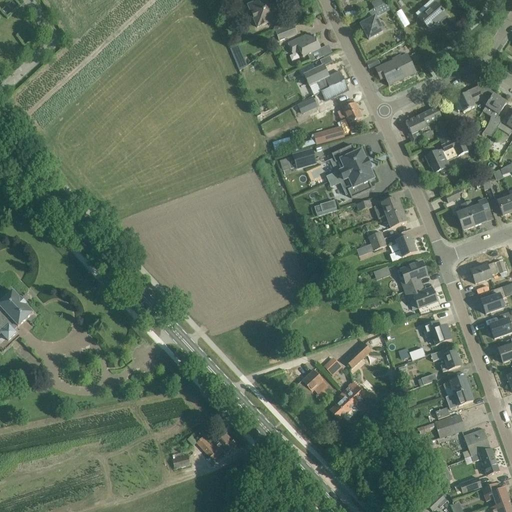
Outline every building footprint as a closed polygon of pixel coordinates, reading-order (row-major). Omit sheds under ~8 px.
[(271,0),(262,0),(261,1),(247,6),(251,14),(251,16),(252,19),(253,20),(257,28),(274,21),(268,7),(273,5),(271,0)] [(384,0),(378,0),(369,5),(372,11),(375,9),(386,3),(384,0)] [(442,12),(433,1),(416,15),(428,30),(438,21),(439,22),(446,16),(443,13),(444,13),(443,11),(442,12)] [(375,18),(361,26),(369,40),(383,33),(375,19),(379,16),(375,9),(372,11),(360,17),(361,18),(372,12),(375,18)] [(276,33),(279,41),(298,34),(295,26),(276,33)] [(309,38),(307,35),(287,44),(292,55),(299,51),(302,58),(308,55),(311,63),(324,57),(320,49),(319,46),(319,44),(318,41),(316,41),(314,36),(309,38)] [(235,47),(230,49),(240,71),(246,66),(244,62),(242,63),(235,47)] [(416,74),(407,55),(380,68),(382,73),(378,75),(380,81),(385,78),(389,87),(416,74)] [(322,92),(344,82),(340,72),(328,78),(325,71),(325,70),(323,67),(304,77),(309,87),(314,96),(322,92)] [(287,76),(290,80),(300,75),(298,71),(287,76)] [(349,92),(344,82),(322,92),(326,101),(334,97),(334,98),(349,92)] [(485,107),(486,107),(493,96),(494,94),(481,86),(467,92),(468,94),(456,100),(463,113),(474,108),(472,103),(479,100),(487,105),(485,107)] [(492,138),(498,129),(497,128),(502,120),(497,117),(499,116),(506,104),(493,96),(486,107),(483,113),(491,118),(489,125),(486,130),(482,135),(492,138)] [(361,119),(353,100),(341,106),(343,111),(337,113),(340,120),(347,117),(350,124),(361,119)] [(311,111),(307,102),(298,107),(301,115),(311,111)] [(437,109),(421,116),(430,134),(433,133),(437,127),(435,122),(442,119),(437,109)] [(430,134),(421,116),(406,123),(412,136),(412,137),(422,132),(425,140),(434,135),(433,133),(430,134)] [(314,122),(312,117),(305,120),(307,125),(314,122)] [(511,132),(511,119),(511,120),(510,122),(504,118),(503,121),(502,120),(497,128),(498,129),(510,136),(511,132)] [(342,128),(314,136),(315,140),(316,144),(316,145),(345,137),(342,128)] [(443,145),(455,140),(453,136),(450,129),(439,135),(443,145)] [(462,138),(455,140),(443,145),(441,146),(444,154),(454,150),(457,157),(469,152),(462,138)] [(316,144),(315,140),(301,144),(302,149),(316,144)] [(351,199),(355,198),(372,190),(368,182),(374,180),(369,170),(371,169),(367,161),(365,161),(361,152),(356,154),(352,146),(332,155),(336,164),(341,161),(345,171),(340,173),(343,181),(349,179),(353,188),(348,191),(351,199)] [(450,171),(441,151),(437,153),(437,152),(426,158),(429,164),(430,164),(435,174),(441,171),(442,175),(450,171)] [(288,160),(290,170),(297,168),(297,169),(315,164),(315,161),(313,155),(312,152),(293,157),(294,158),(288,160)] [(486,176),(480,179),(485,192),(491,189),(486,176)] [(460,190),(452,193),(456,200),(463,197),(460,190)] [(448,204),(456,200),(452,193),(445,197),(448,204)] [(511,213),(511,203),(510,198),(497,203),(503,217),(511,213)] [(378,221),(382,219),(402,211),(397,199),(388,203),(374,209),(378,221)] [(471,202),(465,204),(468,210),(474,228),(486,223),(483,214),(490,211),(485,199),(478,202),(480,206),(474,208),(471,202)] [(322,214),(336,210),(333,202),(320,206),(320,207),(314,209),(316,216),(322,214)] [(369,202),(357,206),(359,213),(372,209),(369,202)] [(463,212),(457,215),(463,232),(474,228),(468,210),(465,204),(460,206),(463,212)] [(407,223),(402,211),(382,219),(383,224),(388,222),(391,230),(397,227),(407,223)] [(368,239),(369,239),(371,245),(384,240),(381,233),(368,239)] [(416,254),(410,237),(396,243),(399,252),(390,256),(392,262),(402,258),(402,259),(416,254)] [(321,251),(330,247),(327,240),(318,243),(321,251)] [(386,246),(384,240),(371,245),(374,252),(386,246)] [(398,272),(405,292),(418,288),(415,282),(427,277),(422,263),(398,272)] [(492,279),(491,276),(498,274),(494,264),(471,272),(475,285),(492,279)] [(349,284),(343,285),(345,295),(352,293),(349,284)] [(491,292),(493,298),(481,302),(486,315),(505,309),(501,299),(506,298),(505,296),(508,294),(510,291),(509,287),(503,289),(502,288),(491,292)] [(418,288),(405,292),(410,304),(415,302),(418,310),(437,303),(432,289),(420,294),(418,288)] [(328,290),(328,299),(337,299),(337,290),(328,290)] [(0,334),(1,334),(8,342),(17,334),(14,331),(18,328),(33,314),(26,306),(27,306),(21,298),(20,299),(12,291),(0,302),(0,334)] [(371,311),(381,306),(378,302),(370,307),(371,311)] [(500,317),(502,322),(490,326),(494,340),(511,333),(511,328),(510,324),(511,323),(511,315),(511,313),(500,317)] [(436,347),(451,341),(446,327),(440,329),(438,322),(428,325),(422,327),(427,339),(432,337),(436,347)] [(511,342),(511,346),(508,348),(498,351),(503,364),(511,360),(511,339),(511,340),(511,342)] [(363,344),(352,355),(345,362),(352,370),(359,363),(372,352),(363,344)] [(399,352),(401,360),(411,357),(409,349),(399,352)] [(448,372),(460,367),(455,353),(450,355),(449,350),(431,356),(433,363),(443,359),(445,365),(440,367),(443,373),(448,372)] [(331,377),(341,367),(332,358),(322,367),(331,377)] [(302,382),(309,390),(317,398),(324,391),(328,387),(314,371),(302,382)] [(435,375),(421,380),(424,386),(437,381),(435,375)] [(451,389),(454,395),(469,390),(464,378),(443,386),(445,391),(451,389)] [(354,385),(344,395),(355,407),(365,397),(354,385)] [(469,390),(454,395),(456,402),(450,405),(452,410),(473,402),(469,390)] [(359,411),(355,407),(344,395),(338,400),(340,403),(331,412),(339,421),(342,418),(347,422),(359,411)] [(447,409),(430,415),(433,422),(450,416),(447,409)] [(419,435),(420,435),(437,429),(440,439),(465,431),(460,416),(417,430),(419,435)] [(491,450),(484,431),(464,438),(469,452),(463,454),(465,460),(471,458),(491,450)] [(197,443),(196,444),(213,462),(223,453),(226,456),(236,447),(226,436),(216,446),(217,447),(213,450),(203,438),(197,443)] [(491,450),(471,458),(473,463),(481,460),(487,477),(499,473),(491,450)] [(173,460),(175,468),(176,470),(191,466),(188,456),(173,460)] [(453,481),(448,468),(439,472),(444,485),(453,481)] [(478,479),(459,486),(463,495),(481,488),(478,479)] [(498,491),(496,485),(482,490),(486,502),(493,499),(496,507),(510,502),(505,489),(498,491)] [(448,502),(441,495),(426,508),(430,511),(432,511),(437,508),(439,510),(448,502)] [(511,511),(511,509),(510,502),(496,507),(489,510),(489,511),(511,511)]
